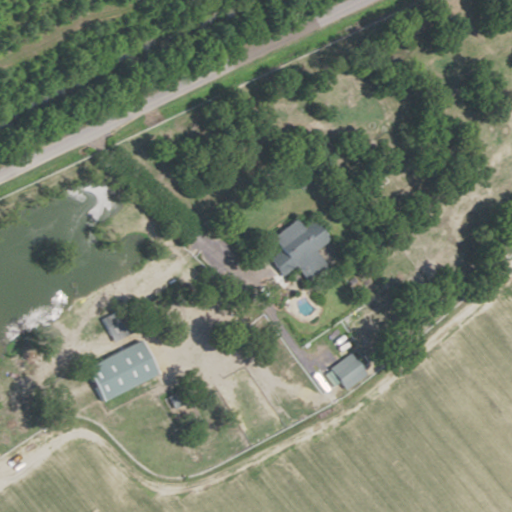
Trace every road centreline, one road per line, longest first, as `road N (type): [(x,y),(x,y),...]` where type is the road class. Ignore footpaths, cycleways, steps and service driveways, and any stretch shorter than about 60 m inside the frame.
road 1 (track): [(0,465),(62,427),(90,435),(140,482),(195,484),(325,423),(381,386),(461,317),(511,256)]
road 2 (tertiary): [(0,176),(372,0)]
